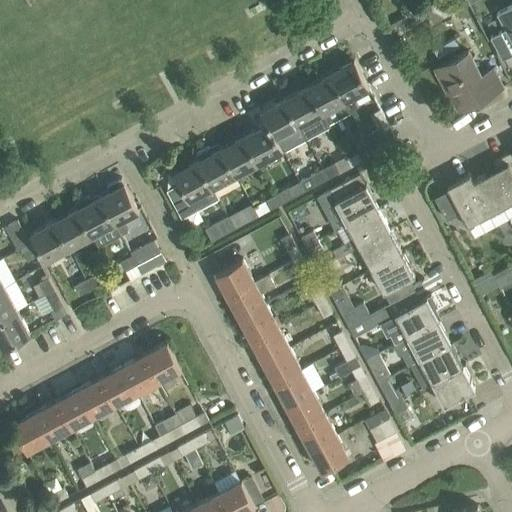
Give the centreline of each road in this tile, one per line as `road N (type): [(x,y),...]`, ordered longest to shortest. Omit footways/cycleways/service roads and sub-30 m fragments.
road 1 (residential): [(511,391),(410,200),(411,168),(440,151)]
road 2 (residential): [(121,143),(367,16)]
road 3 (residential): [(315,511),(196,286)]
road 4 (residential): [(0,386),(196,286)]
road 5 (residential): [(196,286),(121,143)]
road 6 (residential): [(440,151),(367,16)]
road 7 (residential): [(478,444),(347,511)]
road 8 (residential): [(0,207),(121,143)]
